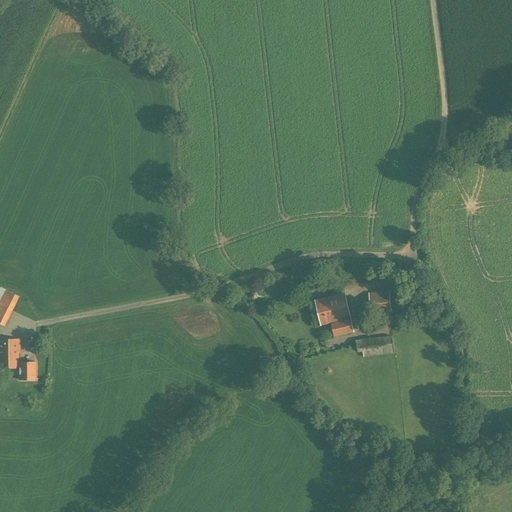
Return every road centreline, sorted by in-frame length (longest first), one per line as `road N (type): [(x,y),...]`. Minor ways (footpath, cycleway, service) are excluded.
road 1 (unclassified): [(413,255),(311,255),(195,293),(26,325)]
road 2 (unclassified): [(413,255),(413,208),(443,123),(432,0)]
